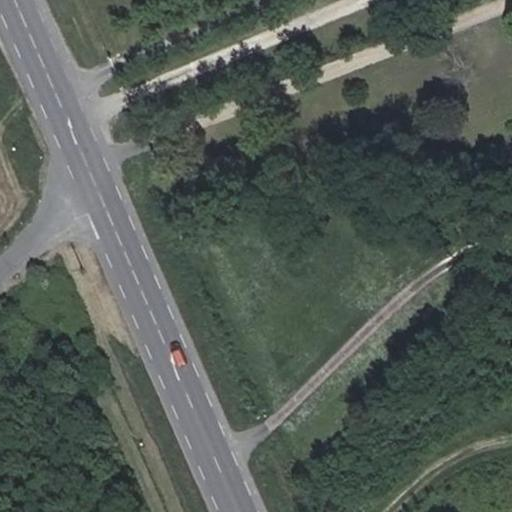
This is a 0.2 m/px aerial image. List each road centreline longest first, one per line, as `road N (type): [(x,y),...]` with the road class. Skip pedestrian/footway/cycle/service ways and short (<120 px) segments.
road 1 (tertiary): [(234,511),(94,194)]
road 2 (unknown): [(352,0),(63,124)]
road 3 (tertiary): [(94,194),(8,0)]
road 4 (residential): [(0,279),(94,194)]
